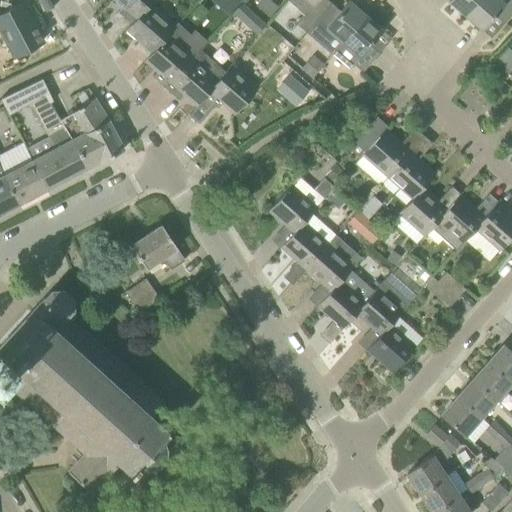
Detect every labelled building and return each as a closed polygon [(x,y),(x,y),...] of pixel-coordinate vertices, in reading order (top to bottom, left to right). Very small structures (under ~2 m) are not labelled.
[(108,0),(119,0),(125,5),(118,13),(131,24),(150,3),(152,0),(108,0)] [(260,0),(256,5),(271,16),(279,5),(271,0),(260,0)] [(297,24),(306,32),(311,26),(327,8),(317,0),(288,0),(288,1),(304,14),(302,18),(297,24)] [(449,0),(449,1),(465,15),(479,0),(449,0)] [(495,15),(505,23),(511,15),(511,0),(479,0),(465,15),(482,30),(495,15)] [(334,53),(366,15),(349,1),(341,11),(331,3),(327,8),(311,26),(306,32),(333,54),(334,53)] [(232,13),(241,21),(251,10),(242,2),(232,13)] [(0,28),(15,57),(43,42),(22,3),(1,14),(0,11),(0,28)] [(177,23),(176,25),(150,3),(131,24),(132,24),(123,33),(124,34),(129,29),(141,39),(134,46),(147,58),(178,23),(177,23)] [(353,64),(363,72),(379,53),(370,45),(383,30),(366,15),(334,53),(350,67),(353,64)] [(194,56),(181,45),(191,34),(178,23),(147,58),(142,64),(143,64),(147,59),(159,69),(152,77),(166,88),(194,56)] [(200,50),(194,56),(166,88),(179,101),(186,93),(198,103),(193,109),(194,109),(205,97),(204,97),(226,72),(200,50)] [(313,55),(301,68),(312,78),(324,64),(313,55)] [(499,58),(491,67),(504,78),(511,69),(499,58)] [(233,64),(226,72),(204,97),(205,97),(218,108),(222,103),(234,114),(259,87),(236,67),(233,64)] [(277,87),(296,104),(308,91),(289,74),(277,87)] [(42,79),(1,99),(9,114),(29,105),(28,104),(44,94),(48,92),(42,79)] [(109,120),(94,98),(59,119),(44,94),(28,104),(29,105),(56,148),(56,149),(69,141),(86,169),(99,162),(100,162),(124,149),(109,120)] [(0,121),(0,122),(12,145),(23,139),(11,116),(0,121)] [(380,186),(387,178),(424,136),(423,136),(407,153),(396,143),(398,140),(396,141),(384,131),(388,126),(385,129),(375,121),(378,117),(377,117),(350,150),(356,155),(360,158),(355,164),(380,186)] [(424,136),(387,178),(411,200),(433,174),(421,164),(423,162),(422,162),(420,165),(408,154),(424,136)] [(56,148),(32,160),(47,189),(86,169),(69,141),(56,149),(56,148)] [(3,175),(18,204),(47,189),(32,160),(3,175)] [(335,164),(325,175),(334,183),(344,172),(335,164)] [(0,213),(18,204),(3,175),(0,169),(0,213)] [(399,213),(400,214),(423,236),(431,227),(444,212),(432,201),(435,199),(434,198),(433,200),(421,189),(438,170),(437,170),(433,174),(411,200),(399,213)] [(296,230),(312,212),(323,198),(315,190),(300,178),(302,175),(300,174),(266,214),(267,214),(271,210),(282,220),(281,222),(282,222),(284,219),(296,230)] [(346,200),(334,189),(325,199),(338,210),(346,200)] [(444,212),(431,227),(456,249),(464,239),(482,219),(470,209),(472,206),(472,205),(471,207),(459,197),(463,192),(462,192),(444,212)] [(373,195),(359,210),(368,219),(382,204),(373,195)] [(500,199),(482,219),(464,239),(490,261),(511,236),(511,217),(509,215),(510,213),(507,216),(496,205),(500,200),(500,199)] [(303,273),(307,268),(306,268),(336,234),(312,212),(296,230),(278,250),(278,251),(282,246),(294,257),(293,258),(293,259),(296,256),(307,266),(302,272),(303,273)] [(382,232),(373,224),(365,233),(374,242),(382,232)] [(170,269),(184,260),(176,249),(177,248),(162,225),(131,246),(146,269),(162,258),(170,269)] [(333,289),(341,280),(354,265),(361,257),(336,234),(306,268),(307,268),(319,279),(318,280),(318,281),(321,278),(332,288),(333,289)] [(395,266),(402,256),(392,250),(386,260),(395,266)] [(445,272),(437,281),(457,298),(465,289),(445,272)] [(408,301),(415,293),(392,273),(385,280),(408,301)] [(429,290),(449,307),(457,298),(437,281),(432,276),(426,284),(431,288),(429,290)] [(139,313),(159,299),(145,279),(125,293),(139,313)] [(365,302),(341,280),(333,289),(332,288),(314,309),(315,309),(319,305),(331,315),(329,317),(330,317),(332,314),(344,325),(339,330),(340,331),(357,312),(365,302)] [(378,286),(379,286),(365,302),(357,312),(368,322),(367,324),(368,324),(370,322),(382,332),(397,315),(408,302),(384,280),(378,286)] [(63,290),(52,291),(0,347),(0,388),(6,382),(85,453),(68,472),(92,493),(120,461),(132,472),(140,464),(141,465),(142,465),(144,466),(146,467),(147,467),(149,467),(153,467),(156,466),(157,466),(159,464),(161,463),(162,461),(163,460),(165,457),(165,455),(166,452),(166,451),(166,449),(165,447),(165,445),(164,444),(163,442),(161,440),(168,432),(152,417),(164,404),(66,315),(72,309),(71,298),(63,290)] [(423,338),(397,315),(382,332),(364,352),(365,353),(370,347),(381,358),(379,360),(380,361),(381,359),(393,370),(389,374),(389,375),(423,338)] [(511,383),(511,381),(511,352),(503,345),(488,363),(511,383)] [(472,380),(495,400),(511,383),(488,363),(472,380)] [(480,418),(495,400),(472,380),(457,398),(480,418)] [(457,398),(442,415),(464,436),(465,435),(480,418),(457,398)] [(511,416),(506,411),(497,421),(511,433),(511,416)] [(495,439),(503,431),(492,422),(485,430),(495,439)] [(433,426),(426,433),(440,445),(447,438),(447,437),(433,426)] [(511,439),(503,431),(495,439),(506,448),(511,441),(511,439)] [(407,474),(420,493),(446,476),(439,467),(459,443),(449,434),(447,437),(447,438),(440,445),(430,456),(431,457),(407,474)] [(511,456),(503,468),(502,469),(511,477),(511,456)] [(502,469),(503,468),(502,467),(491,457),(483,462),(487,468),(494,478),(502,469)] [(487,468),(476,476),(483,486),(494,479),(494,478),(487,468)] [(457,492),(465,486),(454,469),(446,475),(457,492)] [(433,511),(458,496),(446,476),(420,493),(432,511),(433,511)] [(483,486),(476,476),(464,483),(468,489),(471,494),(483,486)] [(481,502),(483,503),(491,511),(508,493),(498,484),(481,502)] [(471,494),(468,489),(458,496),(433,511),(470,511),(469,511),(479,506),(471,494)] [(511,511),(511,499),(503,510),(505,511),(511,511)]
